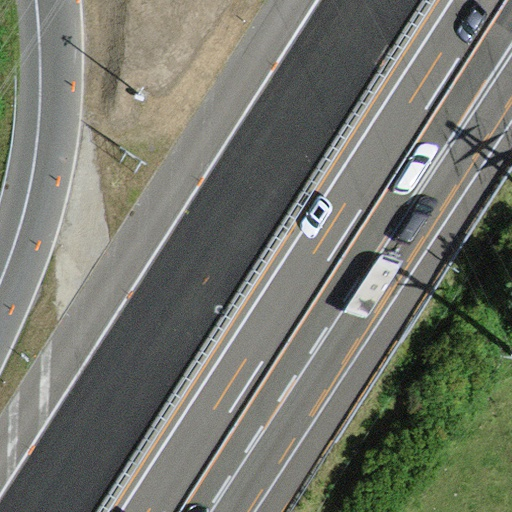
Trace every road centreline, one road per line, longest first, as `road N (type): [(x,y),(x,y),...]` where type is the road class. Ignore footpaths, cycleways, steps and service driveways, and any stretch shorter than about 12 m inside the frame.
road 1 (motorway): [(368,0),(44,511)]
road 2 (motorway): [(165,511),(377,185)]
road 3 (motorway): [(57,0),(57,162),(0,335)]
road 4 (motorway): [(377,185),(497,0)]
road 5 (motorway): [(377,185),(511,56)]
